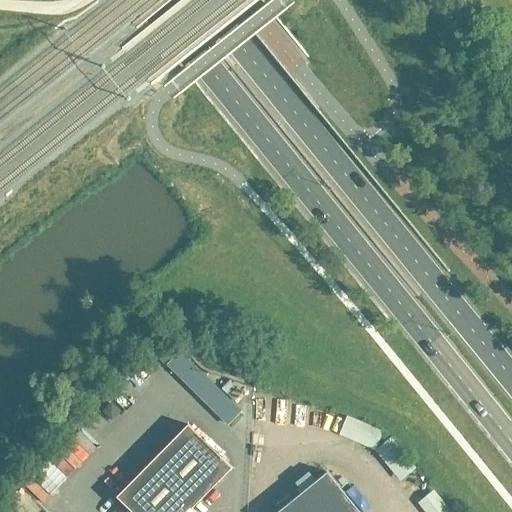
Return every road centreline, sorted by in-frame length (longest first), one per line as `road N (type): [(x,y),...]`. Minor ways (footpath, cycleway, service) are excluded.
road 1 (primary): [(154,0),(511,443)]
road 2 (primary): [(511,374),(205,0)]
road 3 (unknown): [(87,511),(96,481),(174,410),(194,416),(235,452)]
road 4 (unknown): [(253,511),(264,477),(316,447),(341,461),(377,511)]
